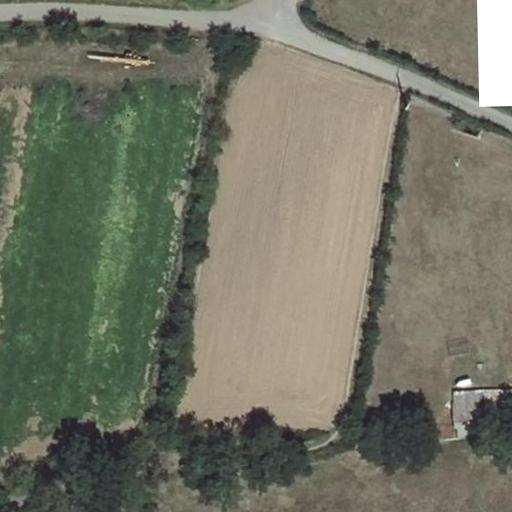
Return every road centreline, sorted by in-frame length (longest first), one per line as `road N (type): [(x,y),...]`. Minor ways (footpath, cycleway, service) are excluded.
road 1 (unclassified): [(276,34),(229,19),(0,16)]
road 2 (residential): [(276,34),(511,133)]
